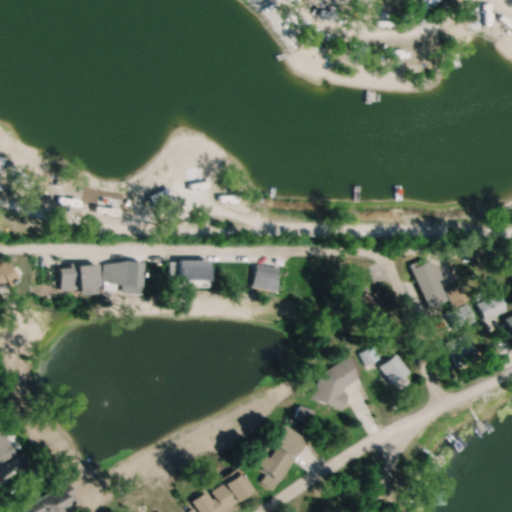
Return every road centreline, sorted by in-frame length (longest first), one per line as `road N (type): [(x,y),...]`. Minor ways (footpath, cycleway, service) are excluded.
road 1 (residential): [(511,3),(482,232),(132,228),(0,196)]
road 2 (residential): [(385,251),(0,253)]
road 3 (residential): [(511,377),(426,413),(270,511)]
road 4 (residential): [(385,251),(443,406)]
road 5 (residential): [(511,248),(385,251)]
